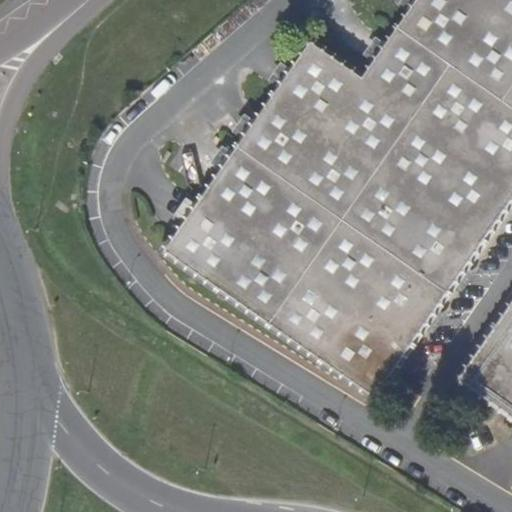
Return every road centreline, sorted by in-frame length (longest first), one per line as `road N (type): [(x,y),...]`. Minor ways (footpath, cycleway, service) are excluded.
road 1 (secondary): [(170,511),(95,465),(21,389)]
road 2 (unclassified): [(0,142),(8,101),(91,0)]
road 3 (secondary): [(9,511),(22,446),(21,389)]
road 4 (secondary): [(21,389),(0,269)]
